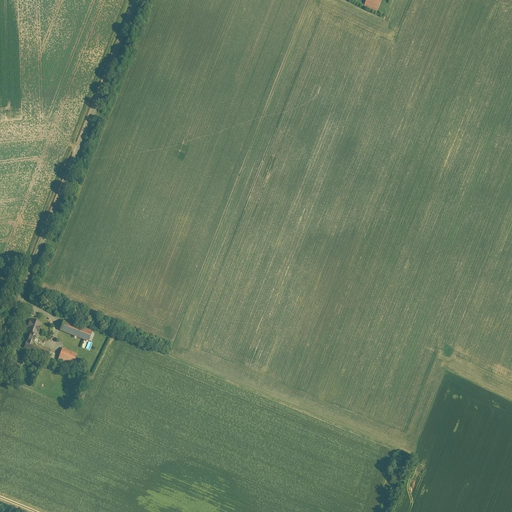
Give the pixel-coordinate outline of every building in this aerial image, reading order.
[(365,0),(363,4),(376,10),(380,0),(365,0)] [(34,344),(41,324),(32,321),(22,351),(47,359),(51,349),(34,344)] [(93,333),(64,322),(60,331),(90,341),(93,333)] [(79,355),(62,349),(58,360),(75,366),(79,355)] [(25,362),(20,361),(17,370),(21,372),(25,362)]
